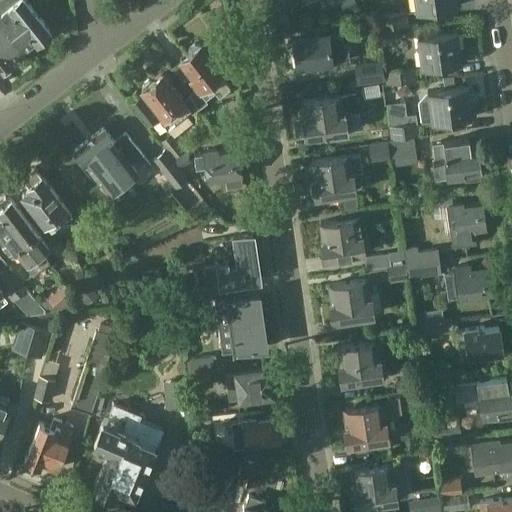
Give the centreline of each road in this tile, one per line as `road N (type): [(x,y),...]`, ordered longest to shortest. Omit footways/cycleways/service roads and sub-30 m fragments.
road 1 (residential): [(316,511),(248,0)]
road 2 (residential): [(511,128),(493,0)]
road 3 (residential): [(0,133),(97,56)]
